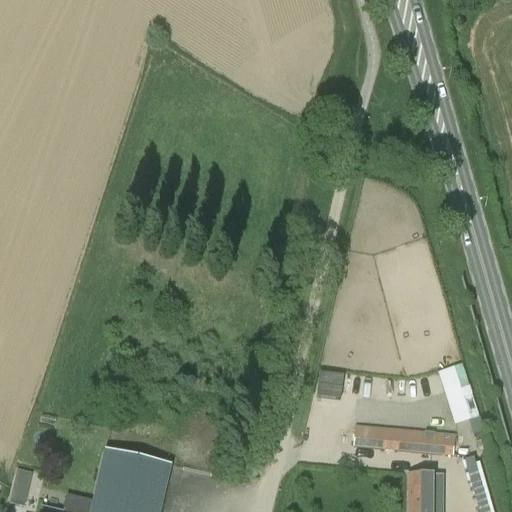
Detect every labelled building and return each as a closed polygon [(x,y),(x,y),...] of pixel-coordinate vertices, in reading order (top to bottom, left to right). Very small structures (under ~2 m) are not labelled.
[(454,422),(476,418),(472,394),(450,398),(454,422)] [(120,434),(164,443),(169,419),(125,410),(120,434)] [(354,428),(352,449),(452,458),(454,437),(354,428)] [(96,503),(93,511),(157,511),(168,468),(106,454),(95,503),(96,503)] [(432,511),(433,477),(408,476),(406,511),(432,511)] [(13,488),(10,504),(24,508),(28,492),(13,488)] [(66,496),(62,511),(57,511),(40,508),(39,511),(93,511),(96,503),(95,503),(66,496)]
